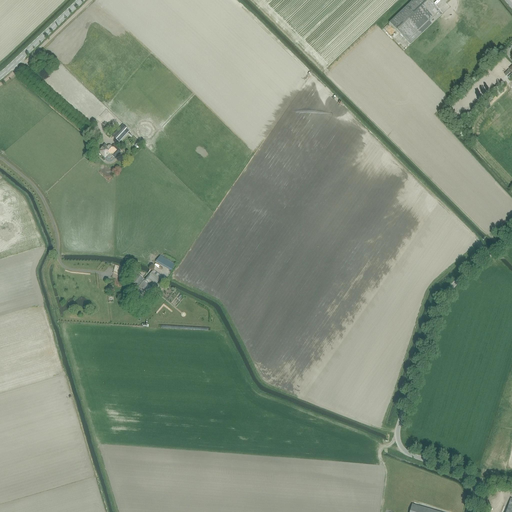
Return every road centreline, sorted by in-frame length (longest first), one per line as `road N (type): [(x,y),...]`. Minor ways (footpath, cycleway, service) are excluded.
road 1 (track): [(233,0),(489,251)]
road 2 (unclassified): [(461,472),(404,451),(397,432),(439,303),(511,232)]
